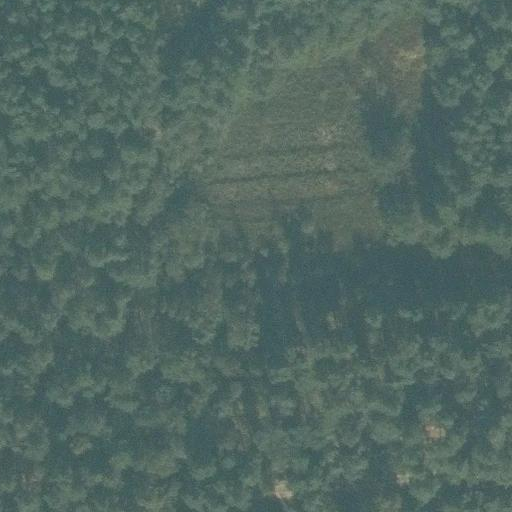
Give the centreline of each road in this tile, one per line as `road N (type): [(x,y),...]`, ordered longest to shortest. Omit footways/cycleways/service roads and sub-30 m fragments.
road 1 (track): [(156,511),(158,0)]
road 2 (track): [(511,474),(79,511)]
